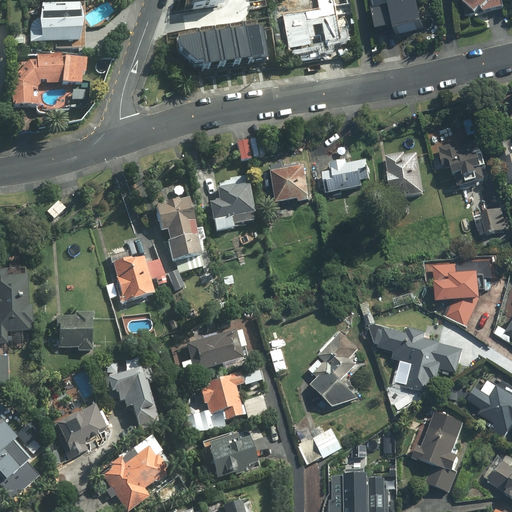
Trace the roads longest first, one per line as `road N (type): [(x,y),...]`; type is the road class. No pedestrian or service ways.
road 1 (residential): [(115,142),(207,113),(511,58)]
road 2 (residential): [(115,142),(123,88),(155,0)]
